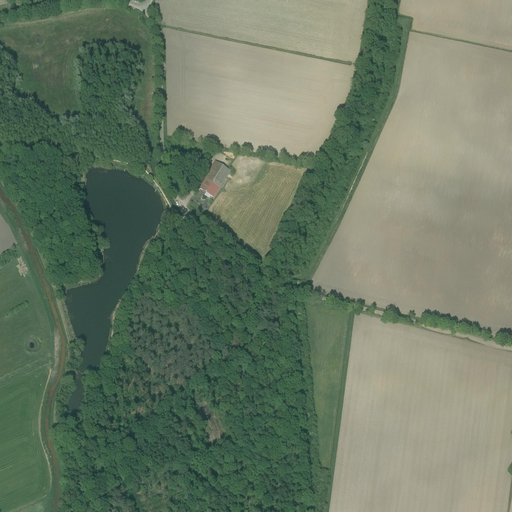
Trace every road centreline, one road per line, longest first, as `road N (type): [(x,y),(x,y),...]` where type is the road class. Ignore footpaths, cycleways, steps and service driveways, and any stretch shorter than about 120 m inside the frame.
road 1 (unclassified): [(283,291),(189,213),(169,184),(160,149),(162,36),(145,6)]
road 2 (track): [(511,348),(283,291)]
road 3 (track): [(56,284),(29,218),(0,177)]
